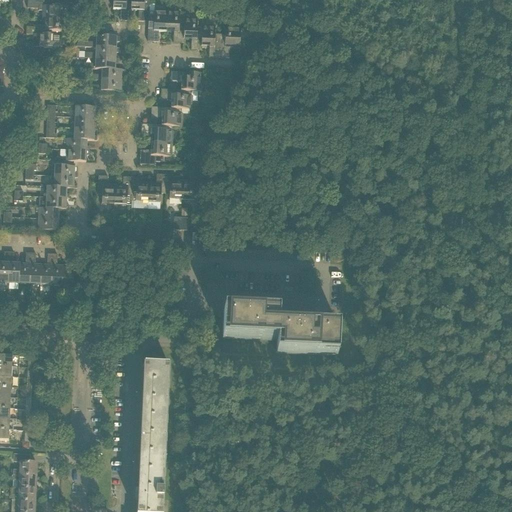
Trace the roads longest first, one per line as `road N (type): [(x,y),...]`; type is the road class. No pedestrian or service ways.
road 1 (track): [(461,114),(452,210),(382,428)]
road 2 (residential): [(0,244),(74,242),(85,171),(131,150),(134,102)]
road 3 (unclassified): [(82,348),(103,335),(169,337),(186,323),(193,243),(161,236)]
road 4 (track): [(382,428),(455,469),(504,511)]
